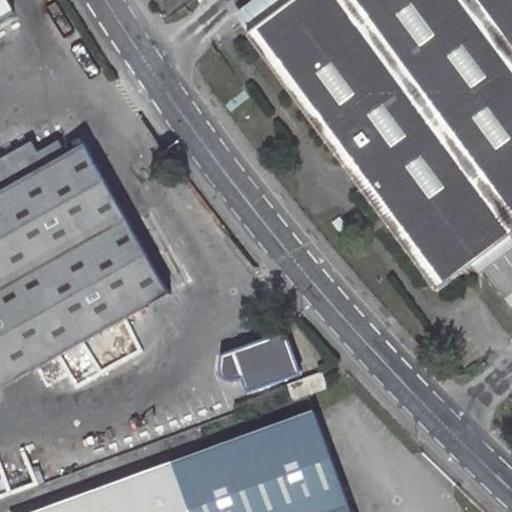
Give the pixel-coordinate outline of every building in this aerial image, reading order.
[(0,0),(0,22),(23,10),(17,0),(0,0)] [(253,0),(235,14),(251,36),(299,0),(253,0)] [(439,297),(511,242),(511,0),(299,0),(251,36),(439,297)] [(0,159),(0,192),(48,166),(34,141),(0,159)] [(0,391),(173,296),(93,141),(48,166),(0,192),(0,391)] [(250,377),(256,390),(295,374),(279,336),(240,352),(241,353),(229,358),(228,370),(228,374),(231,378),(237,381),(241,381),(250,377)] [(321,373),(288,385),(293,400),(327,388),(321,373)] [(353,511),(316,410),(172,463),(35,511),(353,511)]
